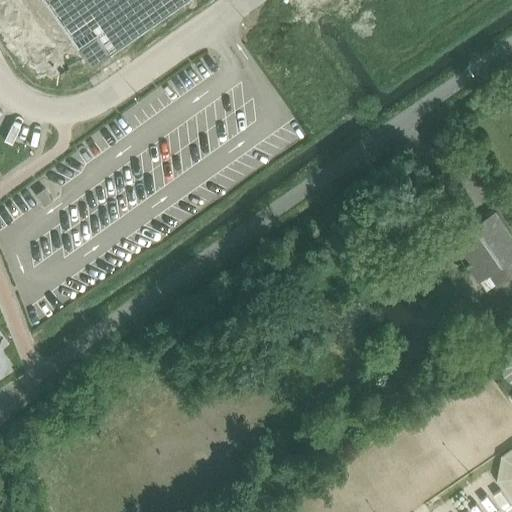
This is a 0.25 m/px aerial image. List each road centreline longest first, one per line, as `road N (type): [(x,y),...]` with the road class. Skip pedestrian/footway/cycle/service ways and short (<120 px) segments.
road 1 (unclassified): [(175,281),(511,49)]
road 2 (unclassified): [(0,83),(30,109),(82,110),(242,0)]
